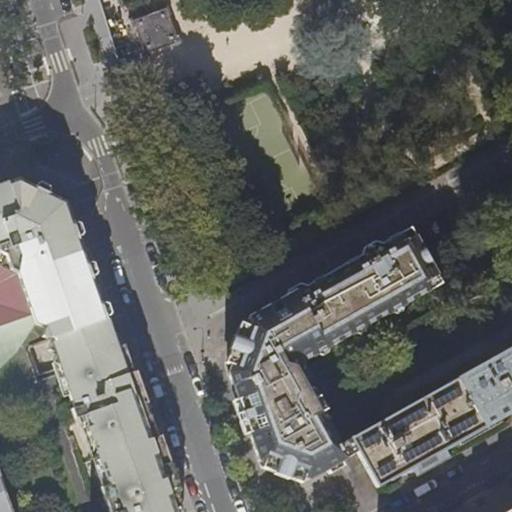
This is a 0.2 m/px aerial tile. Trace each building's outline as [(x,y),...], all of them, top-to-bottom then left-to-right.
[(137,15),(128,18),(131,28),(134,27),(141,47),(138,49),(142,58),(151,55),(150,53),(170,46),(170,48),(179,45),(175,34),(174,34),(167,16),(169,15),(165,5),(156,8),(157,11),(138,18),(137,15)] [(253,197),(297,187),(275,92),(230,102),(253,197)] [(110,314),(73,209),(44,195),(16,182),(0,187),(0,366),(16,352),(34,324),(44,327),(76,419),(81,417),(106,486),(99,488),(107,511),(180,511),(170,483),(168,483),(162,475),(156,456),(154,444),(156,444),(124,353),(117,332),(110,314)] [(326,349),(434,289),(437,279),(428,262),(419,266),(412,254),(421,249),(412,233),(404,231),(392,238),(331,272),(267,308),(247,319),(245,324),(238,328),(233,341),(227,356),(230,365),(227,373),(230,381),(246,425),(259,462),(264,464),(267,472),(282,478),(294,482),(301,478),(307,480),(316,475),(333,466),(346,458),(339,445),(338,446),(299,375),(326,349)] [(357,452),(376,487),(425,459),(489,424),(511,410),(511,347),(349,439),(350,440),(357,452)] [(106,486),(81,417),(76,419),(99,488),(106,486)] [(357,452),(350,440),(339,445),(346,458),(357,452)] [(12,511),(0,477),(0,511),(12,511)]
